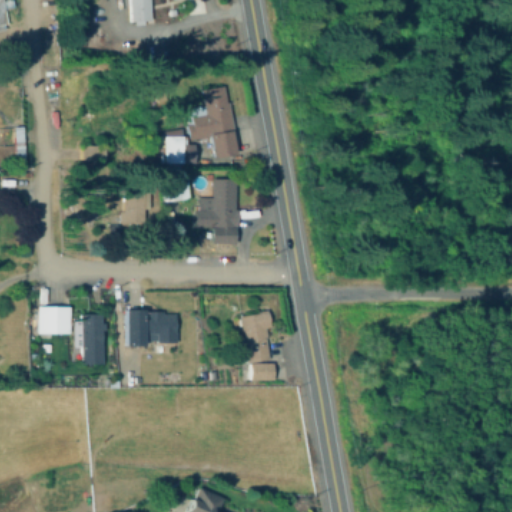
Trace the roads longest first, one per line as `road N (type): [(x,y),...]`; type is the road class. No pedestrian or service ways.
road 1 (secondary): [(250,0),(339,511)]
road 2 (residential): [(299,280),(280,270),(56,270),(45,258),(35,63)]
road 3 (residential): [(511,290),(323,293),(299,280)]
